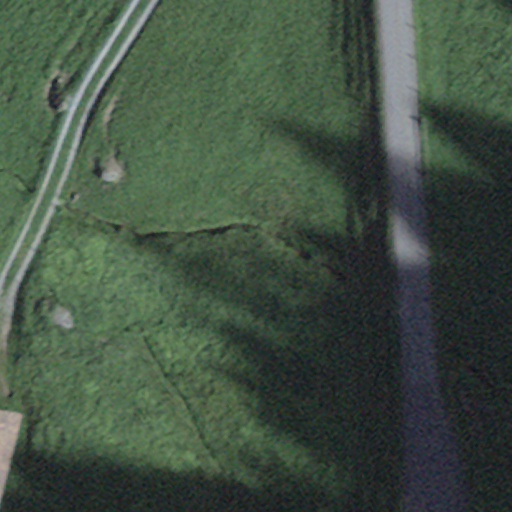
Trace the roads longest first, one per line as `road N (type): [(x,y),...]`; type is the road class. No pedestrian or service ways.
road 1 (unclassified): [(394,0),(423,511)]
road 2 (track): [(145,0),(94,78),(0,314)]
